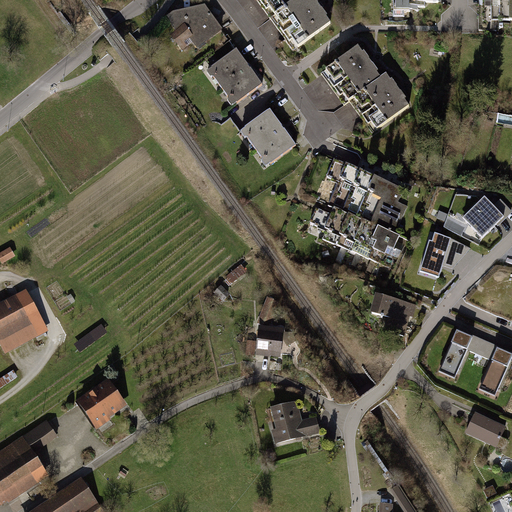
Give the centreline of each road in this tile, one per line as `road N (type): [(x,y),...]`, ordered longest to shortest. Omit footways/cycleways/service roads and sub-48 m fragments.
road 1 (residential): [(356,511),(353,418),(511,236)]
road 2 (residential): [(147,0),(0,120)]
road 3 (residential): [(323,129),(227,0)]
